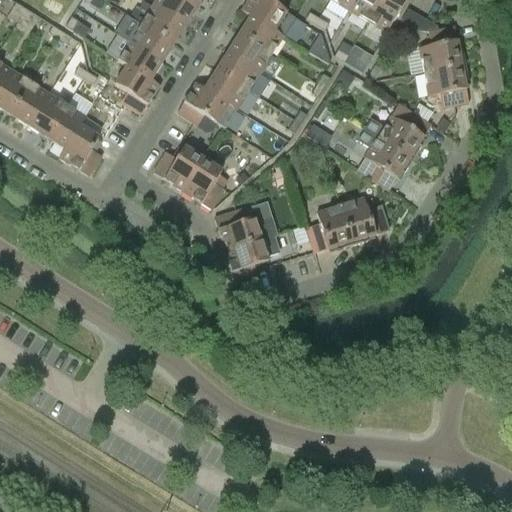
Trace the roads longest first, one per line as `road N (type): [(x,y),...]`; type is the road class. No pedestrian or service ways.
road 1 (residential): [(124,173),(202,224),(223,299),(245,308),(398,261),(484,134),(495,87),(491,48),(450,0)]
road 2 (tertiary): [(443,458),(313,442),(247,423),(162,355),(0,253)]
road 3 (residential): [(124,173),(232,0)]
road 4 (residential): [(443,458),(449,411),(511,299)]
road 5 (residential): [(0,136),(103,200),(124,173)]
